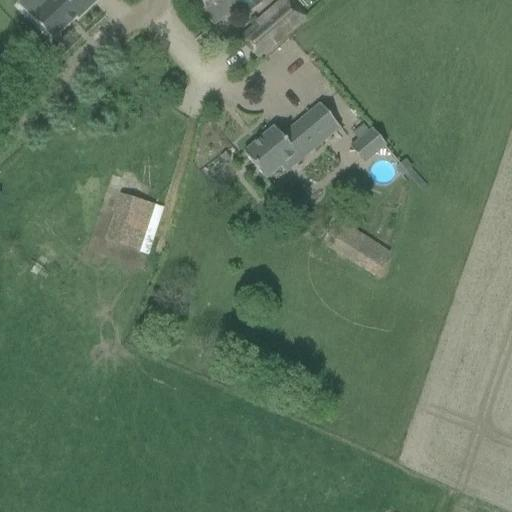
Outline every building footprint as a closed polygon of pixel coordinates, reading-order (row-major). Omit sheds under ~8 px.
[(29,18),(28,18),(50,41),(75,17),(76,19),(94,3),(90,0),(40,0),(37,4),(40,7),(37,10),(33,15),(29,18)] [(190,0),(213,27),(228,14),(239,5),(246,14),(259,4),(256,0),(190,0)] [(283,0),(238,39),(256,60),(304,19),(287,0),(283,0)] [(242,154),(264,180),(279,168),(284,174),(338,129),(319,106),(280,138),(273,129),(242,154)] [(348,149),(363,166),(384,149),(369,131),(348,149)] [(224,153),(218,159),(223,165),(230,159),(224,153)] [(106,241),(140,252),(155,206),(120,195),(106,241)] [(328,233),(321,245),(321,246),(373,279),(376,273),(388,256),(388,255),(346,228),(336,222),(329,232),(328,233)]
